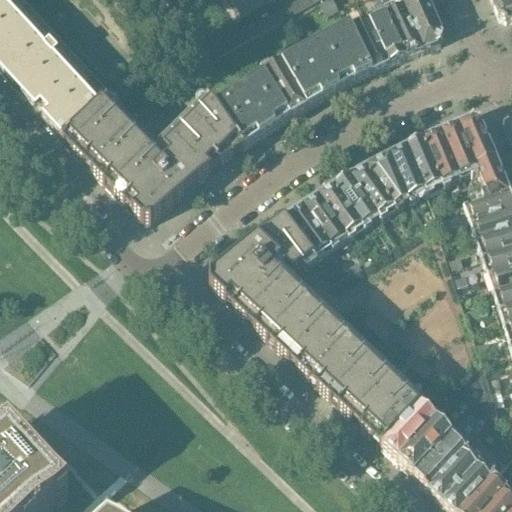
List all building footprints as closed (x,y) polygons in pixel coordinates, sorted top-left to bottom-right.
[(110,100),(17,0),(7,0),(2,6),(0,7),(0,82),(60,148),(106,105),(110,100)] [(227,0),(239,21),(261,8),(262,8),(275,0),(227,0)] [(303,0),(264,23),(268,29),(269,31),(320,3),(318,0),(303,0)] [(395,0),(399,9),(419,0),(395,0)] [(422,0),(419,0),(399,9),(422,58),(439,51),(441,44),(422,0)] [(487,0),(487,1),(497,25),(505,29),(511,26),(511,8),(510,0),(487,0)] [(422,58),(399,9),(382,18),(404,66),(422,58)] [(404,66),(382,18),(366,26),(388,73),(404,66)] [(388,73),(366,26),(348,35),(370,81),(388,73)] [(257,27),(208,54),(199,59),(204,68),(262,35),(257,27)] [(370,81),(348,35),(330,45),(354,89),(370,81)] [(330,45),(311,55),(280,73),(305,116),(339,97),(354,89),(330,45)] [(259,79),(261,83),(289,126),(305,116),(280,73),(270,78),(268,74),(259,79)] [(231,103),(214,114),(243,156),(257,146),(289,126),(261,83),(231,103)] [(106,105),(60,148),(141,231),(149,231),(196,190),(243,156),(214,114),(213,115),(205,104),(154,154),(106,105)] [(470,124),(456,130),(474,171),(493,163),(478,128),(470,124)] [(477,178),(474,171),(456,130),(440,137),(461,185),(477,178)] [(461,185),(440,137),(423,145),(444,192),(461,185)] [(444,192),(423,145),(406,153),(427,199),(444,192)] [(427,199),(406,153),(388,162),(410,208),(425,201),(424,201),(427,199)] [(410,208),(388,162),(371,171),(396,216),(407,210),(410,208)] [(507,200),(493,163),(474,171),(477,178),(479,182),(485,198),(478,201),(482,210),(507,200)] [(396,216),(371,171),(351,181),(380,225),(396,216)] [(380,225),(351,181),(334,191),(365,234),(380,225)] [(365,234),(334,191),(319,201),(350,243),(365,234)] [(470,234),(511,219),(511,211),(507,200),(482,210),(435,228),(440,244),(469,234),(470,234)] [(350,243),(319,201),(303,211),(333,254),(350,243)] [(333,254),(303,211),(287,221),(283,225),(312,264),(314,266),(333,254)] [(511,219),(470,234),(469,234),(475,251),(511,239),(511,219)] [(423,409),(288,283),(292,279),(312,264),(283,225),(256,245),(207,285),(207,293),(379,455),(421,412),(423,409)] [(511,239),(475,251),(481,269),(511,258),(511,239)] [(511,258),(481,269),(487,285),(511,277),(511,258)] [(458,264),(448,267),(450,275),(461,272),(458,264)] [(511,277),(487,285),(493,303),(511,297),(511,277)] [(464,282),(453,285),(456,293),(467,290),(464,282)] [(511,297),(493,303),(498,319),(511,315),(511,297)] [(476,314),(465,317),(468,326),(479,323),(476,314)] [(511,315),(498,319),(504,336),(511,334),(511,315)] [(379,328),(369,319),(363,325),(373,335),(379,328)] [(389,338),(379,328),(373,335),(383,344),(389,338)] [(486,349),(475,351),(478,360),(488,357),(486,349)] [(421,368),(411,358),(405,365),(415,374),(421,368)] [(431,377),(421,368),(415,374),(425,384),(431,377)] [(0,427),(8,436),(52,484),(67,471),(80,458),(0,370),(0,427)] [(469,458),(428,501),(439,511),(470,511),(490,491),(495,486),(511,468),(510,463),(506,449),(504,449),(495,441),(501,434),(482,375),(455,403),(459,406),(487,433),(489,436),(469,458)] [(498,384),(487,387),(490,395),(500,392),(498,384)] [(487,433),(459,406),(447,419),(460,432),(459,433),(460,434),(452,442),(454,444),(469,458),(489,436),(487,433)] [(421,412),(379,455),(398,472),(434,434),(435,433),(438,428),(423,415),(421,412)] [(460,432),(447,419),(442,425),(438,428),(443,433),(452,442),(460,434),(459,433),(460,432)] [(434,434),(398,472),(413,487),(454,444),(452,442),(443,433),(438,428),(435,433),(434,434)] [(504,449),(506,449),(501,434),(495,441),(504,449)] [(7,438),(0,443),(0,511),(72,511),(64,503),(66,502),(7,438)] [(454,444),(413,487),(428,501),(469,458),(454,444)] [(511,468),(495,486),(507,497),(509,491),(511,487),(511,468)] [(490,491),(470,511),(496,511),(506,502),(507,500),(502,495),(498,498),(490,491)] [(511,511),(511,507),(506,502),(496,511),(511,511)]
